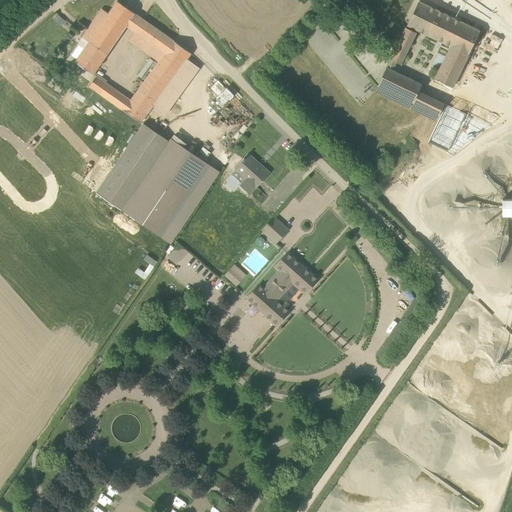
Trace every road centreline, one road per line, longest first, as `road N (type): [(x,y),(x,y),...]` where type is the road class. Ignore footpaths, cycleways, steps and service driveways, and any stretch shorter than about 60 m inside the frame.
road 1 (unclassified): [(442,311),(452,294),(437,275),(252,97),(167,0)]
road 2 (unknown): [(511,317),(432,242),(404,202),(452,159),(511,127)]
road 3 (track): [(306,511),(442,311)]
